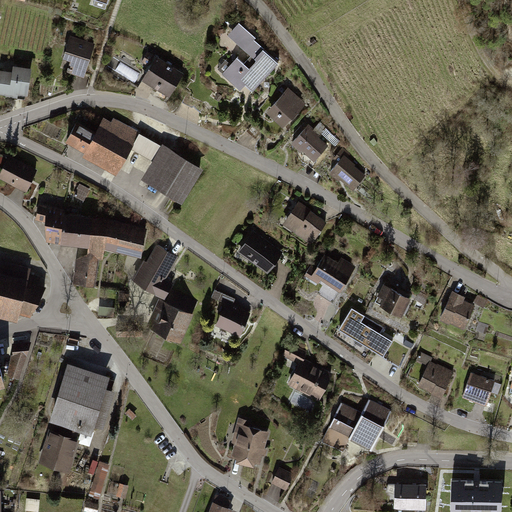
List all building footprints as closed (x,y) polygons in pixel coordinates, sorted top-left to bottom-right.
[(257,37),(241,23),(233,32),(235,34),(233,37),(252,55),(245,64),(239,58),(231,65),(226,60),(219,69),(241,89),(247,83),(254,89),(263,80),(263,79),(277,63),(279,61),(255,39),(257,37)] [(94,47),(70,40),(65,55),(73,57),(70,67),(69,67),(68,70),(84,76),(94,47)] [(183,74),(149,52),(143,62),(152,67),(144,79),(169,95),(183,74)] [(15,74),(2,72),(0,87),(0,91),(16,94),(17,89),(27,91),(30,70),(16,68),(15,74)] [(204,95),(192,88),(182,102),(193,108),(194,107),(200,112),(203,109),(205,111),(207,108),(205,107),(212,100),(205,94),(204,95)] [(295,99),(287,91),(272,108),(279,114),(276,117),(284,125),(294,114),(293,114),(295,112),(297,113),(305,104),(298,97),(295,99)] [(257,137),(268,125),(260,117),(249,129),(257,137)] [(316,131),(309,125),(293,142),(302,149),(304,148),(315,158),(312,162),(319,167),(329,155),(324,150),(327,146),(318,137),(327,127),(321,122),(316,127),(318,129),(316,131)] [(182,199),(200,169),(172,151),(126,126),(121,135),(101,124),(96,133),(77,123),(68,140),(120,169),(133,146),(164,164),(154,181),(182,199)] [(324,172),(335,160),(329,155),(319,167),(324,172)] [(355,164),(345,156),(332,171),(340,178),(342,176),(355,187),(366,175),(354,165),(355,164)] [(36,172),(12,160),(4,177),(28,189),(36,172)] [(90,190),(81,185),(76,195),(85,200),(90,190)] [(311,211),(300,202),(287,220),(297,227),(295,230),(312,242),(319,231),(320,231),(326,222),(318,216),(317,218),(312,214),(312,212),(311,211)] [(66,212),(41,206),(37,218),(47,219),(48,238),(62,241),(65,215),(66,212)] [(93,219),(65,215),(62,241),(90,244),(89,255),(81,258),(77,283),(95,286),(100,256),(104,256),(105,245),(109,220),(93,218),(93,219)] [(496,223),(487,219),(484,225),(493,229),(496,223)] [(147,230),(109,220),(105,245),(142,254),(147,230)] [(269,243),(254,232),(243,247),(250,252),(247,256),(268,271),(279,256),(266,247),(269,243)] [(178,257),(159,245),(137,281),(156,292),(157,292),(166,296),(172,283),(164,278),(178,257)] [(339,263),(325,255),(314,273),(327,280),(319,293),(334,302),(351,274),(350,274),(355,266),(345,261),(344,263),(341,261),(339,263)] [(0,274),(0,307),(19,312),(20,311),(31,314),(46,289),(37,286),(39,278),(29,275),(27,281),(0,274)] [(398,292),(385,285),(379,296),(385,299),(382,305),(402,315),(410,298),(408,297),(410,295),(400,289),(398,292)] [(125,290),(120,290),(119,300),(129,301),(130,294),(125,294),(125,290)] [(236,299),(216,290),(212,296),(231,305),(221,325),(240,334),(250,314),(233,305),(236,299)] [(465,296),(454,291),(442,317),(450,321),(451,320),(464,327),(475,306),(463,300),(465,296)] [(197,303),(175,293),(171,302),(168,301),(155,328),(181,340),(197,303)] [(365,314),(353,306),(340,326),(385,354),(393,340),(362,320),(365,314)] [(488,326),(480,323),(478,328),(486,332),(488,326)] [(137,324),(118,326),(118,335),(136,335),(137,324)] [(14,345),(15,356),(27,356),(31,343),(14,345)] [(320,397),(331,374),(303,360),(307,352),(290,343),(284,354),(301,362),(291,382),(320,397)] [(27,356),(15,356),(12,361),(9,374),(19,378),(27,356)] [(438,365),(431,362),(420,384),(433,390),(433,391),(442,395),(454,371),(438,364),(438,365)] [(495,381),(472,372),(465,393),(488,401),(495,381)] [(52,432),(45,455),(59,460),(59,462),(69,465),(77,440),(76,440),(82,421),(93,424),(104,388),(66,376),(55,412),(70,417),(64,436),(52,432)] [(343,402),(323,441),(344,452),(351,438),(372,448),(392,410),(370,399),(363,413),(343,402)] [(249,420),(241,418),(239,424),(246,427),(242,438),(239,440),(235,454),(260,461),(268,432),(247,426),(249,420)] [(434,443),(434,432),(419,431),(419,442),(434,443)] [(111,465),(101,462),(91,495),(102,497),(111,465)] [(293,475),(280,468),(273,481),(287,488),(293,475)] [(503,482),(454,480),(453,509),(502,511),(503,482)] [(426,485),(397,484),(396,504),(425,505),(426,485)] [(107,492),(105,498),(148,509),(150,503),(107,492)] [(39,509),(40,501),(28,499),(27,508),(39,509)] [(230,511),(232,509),(215,503),(211,511),(230,511)] [(389,511),(395,511),(396,504),(381,503),(381,511),(389,511)]
